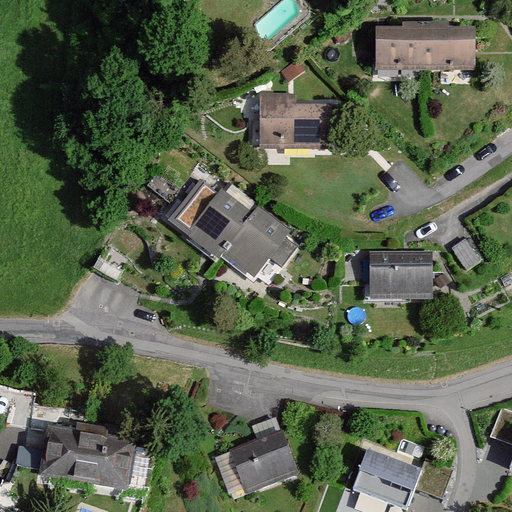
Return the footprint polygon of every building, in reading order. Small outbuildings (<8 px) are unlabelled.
[(486,44),(386,41),(384,91),(484,94),(486,44)] [(294,96),(259,96),(259,146),(331,147),(332,107),(294,106),(294,96)] [(238,192),(202,234),(251,275),(267,256),(281,268),(300,245),(238,192)] [(466,242),(453,250),(466,271),(479,263),(466,242)] [(432,255),(371,255),(371,302),(433,301),(432,255)] [(492,437),(511,445),(511,411),(503,408),(492,437)] [(225,452),(241,496),(297,475),(275,418),(249,428),(254,441),(225,452)] [(36,426),(26,476),(112,494),(123,445),(36,426)] [(366,437),(347,487),(405,510),(414,489),(425,460),(366,437)] [(425,460),(414,489),(442,500),(453,471),(425,460)]
